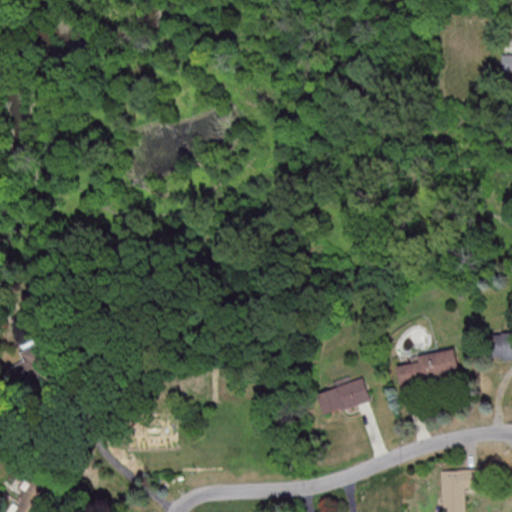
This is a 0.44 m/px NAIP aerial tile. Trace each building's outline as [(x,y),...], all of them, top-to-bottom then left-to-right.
[(511,53),(502,54),(502,71),(511,70),(511,53)] [(511,334),(491,335),(491,358),(511,358),(511,334)] [(53,367),(40,342),(21,352),(25,359),(11,367),(21,385),(53,367)] [(419,354),(420,361),(398,365),(402,386),(461,376),(456,348),(419,354)] [(372,400),(365,378),(319,392),(326,414),(372,400)] [(442,470),(443,511),(465,511),(465,487),(480,487),(480,469),(442,470)] [(15,511),(40,511),(53,486),(35,478),(32,483),(25,480),(21,487),(26,490),(15,511)]
